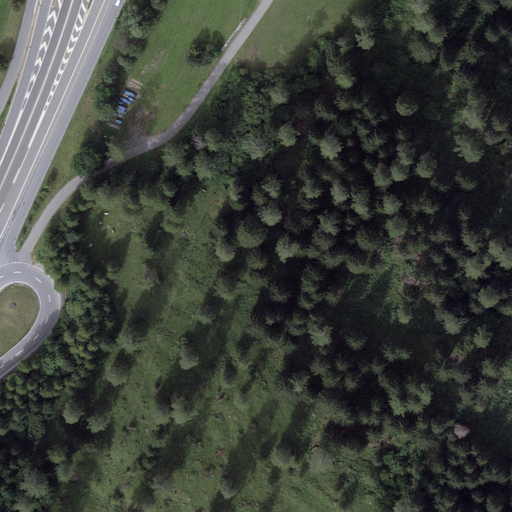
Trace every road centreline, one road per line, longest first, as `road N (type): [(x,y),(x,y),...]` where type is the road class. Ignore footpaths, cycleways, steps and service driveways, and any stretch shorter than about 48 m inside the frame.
road 1 (residential): [(265,0),(167,136),(85,178),(35,234),(19,270)]
road 2 (primary): [(6,272),(8,239),(117,0)]
road 3 (trunk): [(0,193),(28,159),(97,0)]
road 4 (trunk): [(72,0),(0,193)]
road 5 (trunk): [(45,0),(0,187)]
road 6 (primary): [(0,368),(35,338),(49,313),(47,290),(19,270)]
